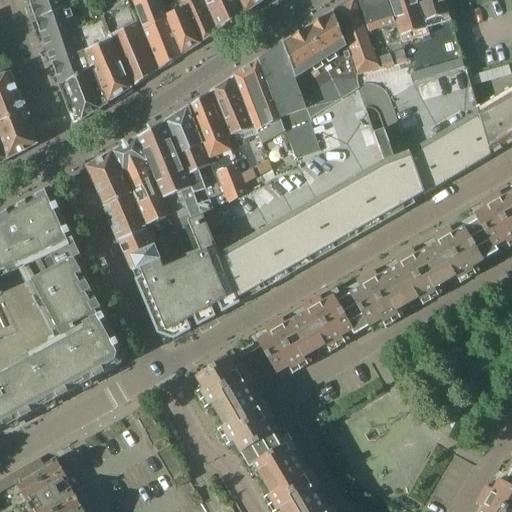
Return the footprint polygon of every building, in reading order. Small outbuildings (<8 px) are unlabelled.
[(70,5),(68,0),(28,0),(36,19),(70,5)] [(168,16),(162,0),(135,0),(133,1),(159,70),(182,54),(167,16),(168,16)] [(179,0),(162,0),(168,16),(167,16),(182,54),(199,44),(193,26),(185,9),(184,9),(179,0)] [(199,44),(217,32),(201,0),(179,0),(184,9),(185,9),(193,26),(199,44)] [(201,0),(217,32),(247,12),(241,0),(201,0)] [(241,0),(247,12),(264,0),(241,0)] [(356,0),(354,0),(334,13),(356,76),(379,68),(369,38),(356,0)] [(356,0),(369,38),(379,68),(392,107),(418,100),(407,60),(386,0),(356,0)] [(414,0),(386,0),(407,60),(418,100),(443,92),(414,0)] [(414,0),(443,92),(451,120),(463,116),(455,89),(470,84),(466,71),(456,37),(448,11),(444,0),(414,0)] [(60,85),(90,67),(91,67),(77,29),(78,28),(70,6),(70,5),(36,19),(40,32),(41,32),(60,85)] [(157,71),(138,24),(138,25),(130,5),(104,16),(104,18),(112,40),(132,87),(157,71)] [(334,13),(281,46),(310,119),(339,195),(342,201),(357,239),(406,212),(404,207),(396,194),(387,168),(358,89),(357,77),(356,76),(334,13)] [(132,87),(112,40),(104,18),(78,28),(77,29),(91,67),(90,67),(107,104),(132,87)] [(261,60),(259,61),(286,131),(287,131),(298,158),(317,207),(334,252),(357,239),(342,201),(339,195),(310,119),(281,46),(280,47),(261,60)] [(259,61),(235,77),(272,171),(275,179),(292,222),(310,266),(332,254),(334,252),(317,207),(298,158),(287,131),(286,131),(259,61)] [(74,125),(107,104),(90,67),(60,85),(74,125)] [(0,140),(7,160),(37,145),(11,73),(0,76),(0,140)] [(235,77),(210,94),(246,185),(272,171),(235,77)] [(443,92),(418,100),(445,185),(467,172),(451,120),(443,92)] [(210,94),(189,108),(231,212),(246,248),(251,259),(250,260),(265,292),(286,279),(268,235),(249,193),(246,185),(210,94)] [(511,95),(480,115),(479,115),(479,118),(492,157),(511,144),(511,95)] [(418,100),(392,107),(393,110),(400,132),(410,160),(423,196),(424,197),(424,198),(445,185),(418,100)] [(189,108),(165,124),(190,185),(191,189),(203,216),(215,245),(218,253),(222,261),(240,306),(243,304),(248,301),(265,292),(250,260),(251,259),(246,248),(231,212),(189,108)] [(393,110),(380,115),(385,131),(387,136),(400,132),(393,110)] [(387,168),(222,261),(240,306),(243,304),(248,301),(265,292),(286,279),(310,266),(332,254),(334,252),(357,239),(406,212),(404,207),(423,196),(424,197),(424,198),(445,185),(467,172),(492,157),(479,118),(410,160),(387,168)] [(165,124),(137,139),(160,190),(164,201),(191,189),(190,185),(165,124)] [(137,139),(113,153),(145,228),(171,217),(164,201),(160,190),(137,139)] [(113,153),(87,168),(92,175),(105,207),(118,241),(146,231),(145,228),(113,153)] [(275,179),(249,193),(268,235),(286,279),(310,266),(292,222),(275,179)] [(118,241),(118,242),(119,242),(120,244),(125,255),(131,268),(133,272),(134,272),(138,281),(137,281),(139,285),(139,286),(145,302),(152,319),(159,335),(174,341),(191,332),(191,331),(199,327),(216,318),(215,318),(223,314),(239,305),(240,306),(222,261),(218,253),(215,245),(203,216),(191,189),(164,201),(171,217),(145,228),(146,231),(118,241)] [(0,218),(0,291),(19,332),(0,340),(0,431),(121,364),(122,355),(73,262),(80,257),(51,190),(8,214),(0,218)] [(511,194),(475,216),(478,221),(338,303),(335,297),(258,342),(277,375),(352,331),(356,339),(372,330),(371,327),(483,262),(485,264),(501,255),(496,247),(511,238),(511,194)] [(0,340),(19,332),(0,291),(0,340)] [(255,466),(261,476),(282,511),(326,511),(287,446),(294,442),(285,427),(274,434),(230,358),(197,378),(250,469),(255,466)] [(132,411),(134,414),(148,438),(147,438),(176,488),(189,480),(163,436),(162,434),(146,407),(145,404),(132,411)] [(0,492),(16,484),(15,483),(45,466),(40,459),(0,482),(0,492)] [(49,463),(45,466),(15,483),(16,484),(26,502),(25,502),(30,511),(76,511),(83,508),(66,480),(68,479),(57,459),(56,459),(51,462),(49,463)] [(511,511),(511,468),(502,463),(493,478),(500,481),(482,511),(511,511)]
